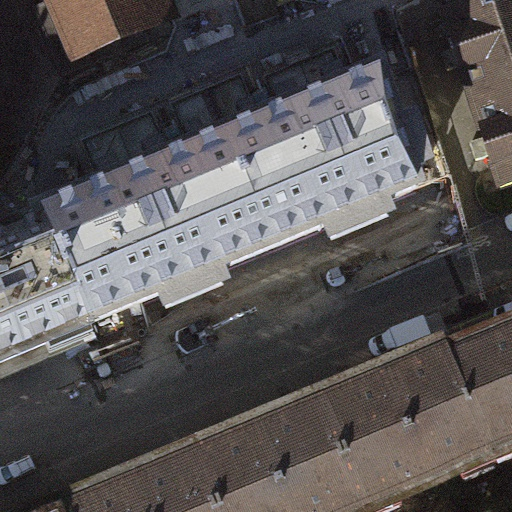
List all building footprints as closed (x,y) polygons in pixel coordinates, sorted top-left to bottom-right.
[(0,0),(0,359),(82,326),(39,223),(0,238),(0,0)] [(168,0),(41,0),(68,63),(176,16),(168,0)] [(511,0),(508,0),(449,19),(505,190),(511,187),(511,0)] [(31,205),(39,223),(82,326),(159,294),(164,307),(235,278),(229,264),(325,224),(331,237),(392,211),(387,198),(433,179),(383,60),(31,205)] [(511,511),(511,327),(440,357),(437,350),(45,511),(511,511)]
